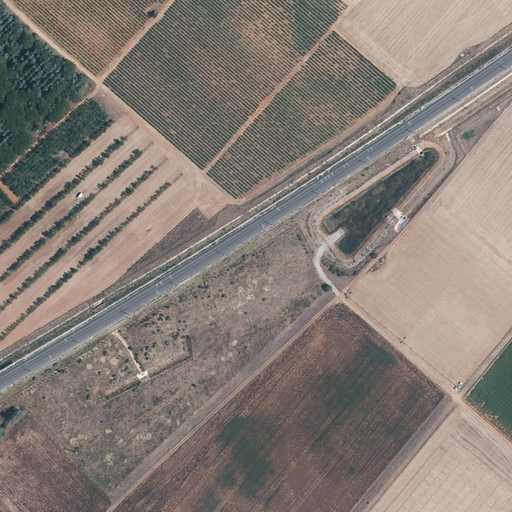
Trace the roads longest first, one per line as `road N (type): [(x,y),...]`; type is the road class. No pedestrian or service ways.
road 1 (track): [(339,297),(108,511)]
road 2 (track): [(339,297),(511,105)]
road 3 (track): [(5,0),(97,82),(172,0)]
road 4 (track): [(355,2),(201,174)]
road 5 (track): [(511,447),(339,297)]
road 6 (track): [(97,82),(234,203)]
